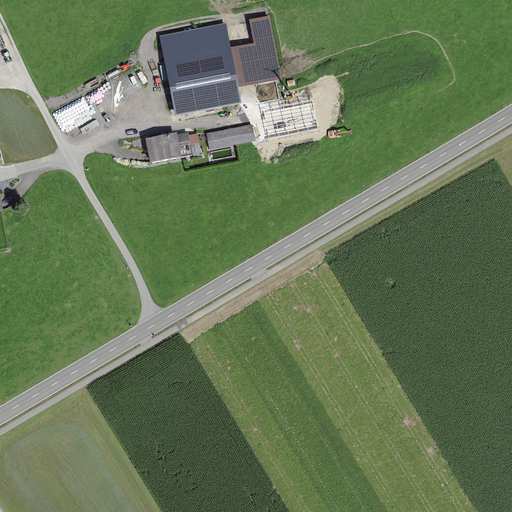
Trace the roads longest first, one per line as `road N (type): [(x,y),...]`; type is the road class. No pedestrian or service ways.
road 1 (secondary): [(511,113),(0,417)]
road 2 (track): [(254,14),(150,39),(159,120)]
road 3 (track): [(286,54),(293,88),(281,109),(159,120)]
